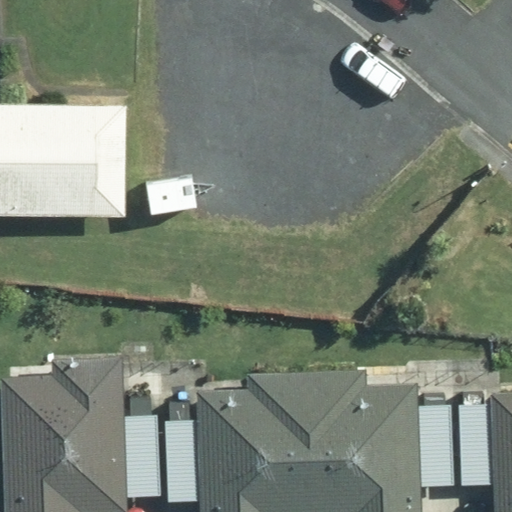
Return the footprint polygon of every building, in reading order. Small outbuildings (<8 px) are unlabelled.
[(0,105),(0,216),(132,219),(135,108),(0,105)] [(129,511),(129,497),(124,417),(121,357),(54,361),(54,376),(0,378),(0,421),(4,511),(129,511)] [(245,388),(199,389),(200,422),(202,501),(202,511),(420,511),(420,485),(418,405),(417,384),(366,385),(366,370),(305,372),(244,373),(245,388)] [(511,511),(511,395),(492,396),(492,404),(495,484),(495,511),(511,511)] [(452,404),(418,405),(420,485),(454,484),(452,404)] [(492,404),(459,406),(462,485),(495,484),(492,404)] [(155,415),(124,417),(129,497),(161,495),(155,415)] [(202,501),(200,422),(165,423),(168,502),(202,501)]
